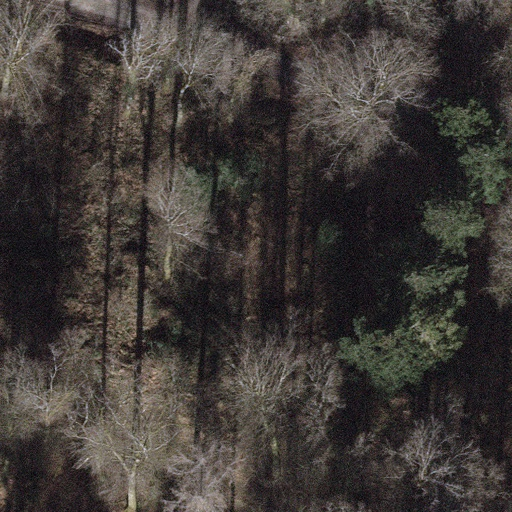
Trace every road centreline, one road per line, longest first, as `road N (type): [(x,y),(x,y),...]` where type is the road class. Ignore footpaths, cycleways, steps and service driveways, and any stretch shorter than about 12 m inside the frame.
road 1 (track): [(511,124),(468,119),(169,0)]
road 2 (track): [(269,511),(0,350)]
